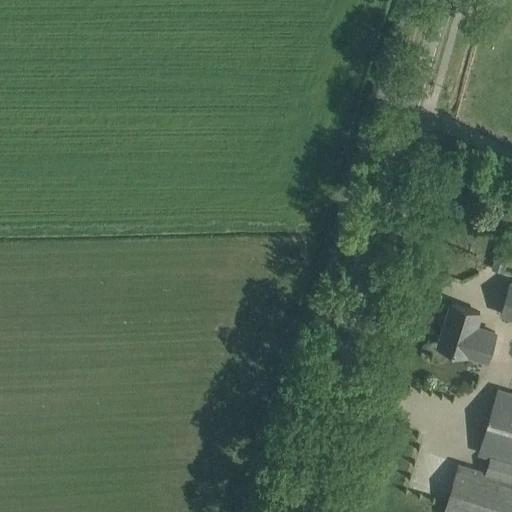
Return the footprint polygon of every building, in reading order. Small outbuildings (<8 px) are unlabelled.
[(499,245),(492,268),(503,271),(510,248),(499,245)] [(511,281),(510,281),(500,314),(511,317),(511,281)] [(480,312),(451,303),(438,345),(467,354),(467,353),(487,359),(495,332),(475,326),(480,312)] [(511,391),(494,386),(474,451),(511,462),(511,391)] [(511,511),(511,479),(458,463),(443,511),(511,511)]
